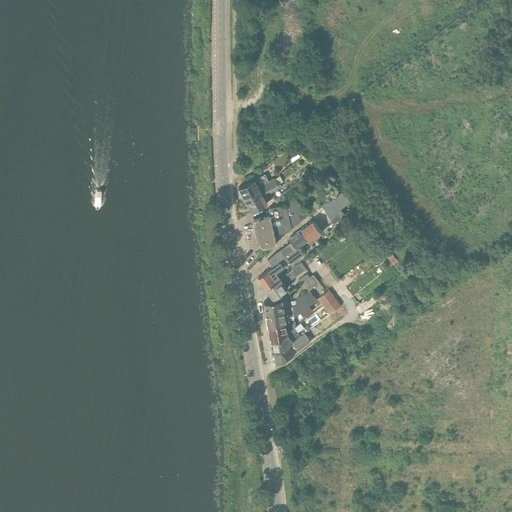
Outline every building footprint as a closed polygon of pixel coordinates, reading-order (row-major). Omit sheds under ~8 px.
[(239,188),(245,200),(277,185),(273,178),(258,186),(255,179),(239,188)] [(277,185),(245,200),(246,202),(251,212),(267,203),(264,197),(282,187),(280,183),(277,185)] [(280,205),(287,199),(295,194),(291,187),(275,200),(280,205)] [(313,220),(321,232),(341,217),(345,214),(341,209),(345,206),(349,210),(354,207),(350,202),(343,192),(322,205),(326,211),(313,220)] [(259,247),(277,243),(275,234),(288,231),(291,228),(307,215),(293,196),(285,204),(268,207),(270,215),(253,218),(259,247)] [(354,225),(363,218),(354,207),(347,212),(351,217),(349,218),(354,225)] [(309,241),(321,232),(313,220),(301,229),(308,239),(309,241)] [(292,241),(296,248),(308,239),(301,229),(288,237),(292,241)] [(268,260),(273,266),(297,249),(296,248),(292,241),(272,255),(268,260)] [(301,254),(297,249),(273,266),(258,277),(265,287),(284,274),(280,269),(301,254)] [(394,265),(398,261),(391,252),(386,256),(394,265)] [(284,274),(265,287),(273,298),(287,288),(284,284),(306,268),(304,265),(302,262),(284,274)] [(306,292),(309,289),(319,282),(313,274),(300,284),(306,292)] [(292,307),(293,315),(293,318),(317,299),(309,289),(306,292),(295,300),(296,301),(295,302),(296,304),(292,307)] [(329,314),(341,305),(329,289),(318,298),(329,314)] [(266,312),(284,309),(282,299),(264,302),(266,312)] [(294,321),(293,318),(293,315),(285,317),(284,309),(266,312),(268,325),(286,322),(294,321)] [(279,339),(288,332),(294,327),(294,321),(286,322),(268,325),(270,341),(279,339)] [(270,341),(272,352),(281,350),(304,333),(310,328),(307,325),(298,331),(294,327),(288,332),(279,339),(270,341)] [(281,350),(272,352),(274,363),(283,361),(295,352),(310,341),(304,333),(281,350)]
